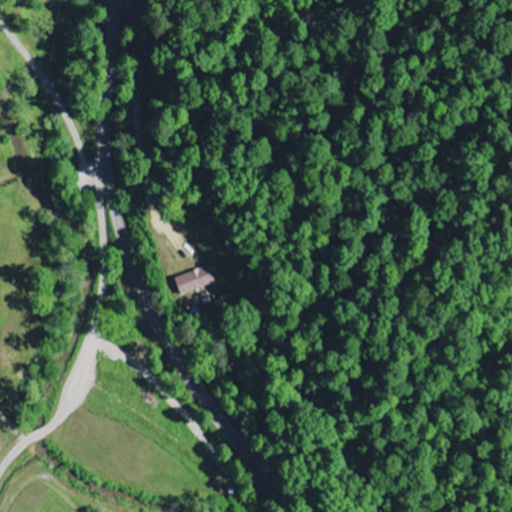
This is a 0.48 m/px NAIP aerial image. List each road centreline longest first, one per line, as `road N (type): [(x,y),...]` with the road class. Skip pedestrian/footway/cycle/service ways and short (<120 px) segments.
road 1 (tertiary): [(299,511),(195,381),(132,261),(105,140),(118,0)]
road 2 (residential): [(0,474),(55,423),(83,362),(105,270),(106,151)]
